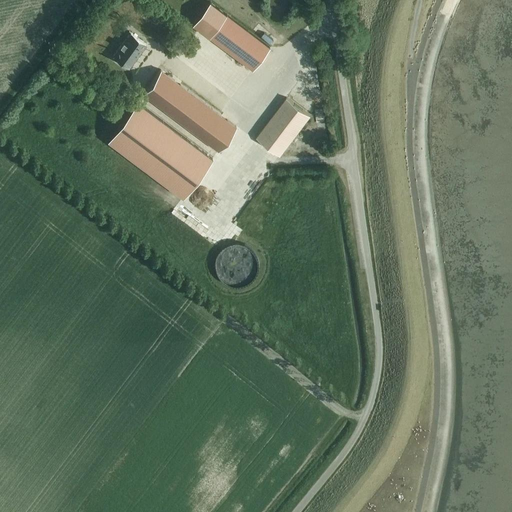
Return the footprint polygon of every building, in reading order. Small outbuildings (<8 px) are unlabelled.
[(162,1),(155,4),(158,10),(164,7),(162,1)] [(210,1),(192,24),(209,36),(226,14),(210,1)] [(270,47),(226,14),(209,36),(209,37),(252,70),(270,47)] [(113,56),(128,68),(146,44),(130,32),(113,56)] [(160,70),(142,93),(218,150),(235,126),(160,70)] [(287,97),(257,137),(281,155),(310,115),(287,97)] [(137,101),(108,140),(183,197),(212,158),(137,101)] [(317,119),(328,125),(332,116),(322,110),(317,119)] [(303,155),(324,126),(312,117),(291,146),(303,155)] [(215,262),(215,264),(215,266),(215,268),(216,270),(216,272),(217,273),(218,275),(219,277),(220,278),(221,280),(222,281),(224,282),(225,284),(227,284),(229,285),(231,286),(233,286),(235,287),(237,287),(239,287),(240,286),(242,286),(244,286),(246,285),(248,284),(249,283),(251,282),(252,280),(254,279),(255,277),(256,276),(257,274),(258,272),(258,270),(259,269),(259,267),(259,265),(259,263),(259,261),(259,259),(258,257),(257,255),(256,254),(255,252),(254,250),(253,249),(252,248),(250,246),(248,245),(247,244),(245,244),(243,243),(241,243),(239,242),(237,242),(235,242),(234,242),(232,243),(230,243),(228,244),(226,245),(225,246),(223,247),(222,248),(220,250),(219,251),(218,253),(217,255),(216,256),(216,258),(215,260),(215,262)]
